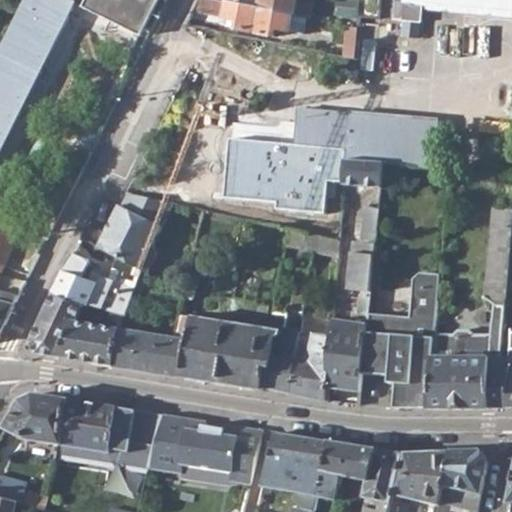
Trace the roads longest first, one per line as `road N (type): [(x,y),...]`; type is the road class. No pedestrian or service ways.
road 1 (residential): [(181,0),(2,369)]
road 2 (residential): [(2,369),(276,411)]
road 3 (residential): [(276,411),(419,431),(508,430)]
